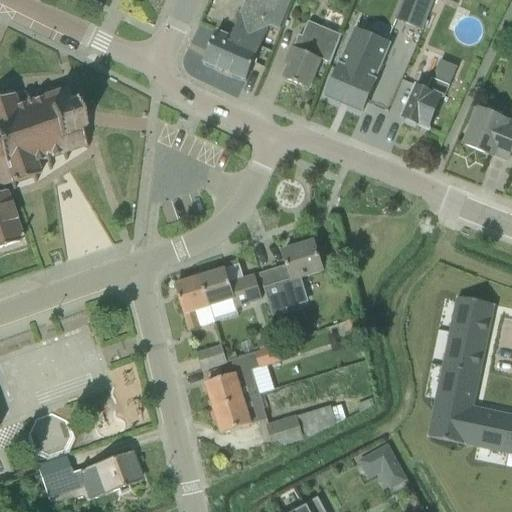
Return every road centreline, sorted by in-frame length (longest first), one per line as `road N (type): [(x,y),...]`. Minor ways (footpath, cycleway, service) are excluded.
road 1 (tertiary): [(511,222),(271,133)]
road 2 (residential): [(199,511),(133,267)]
road 3 (residential): [(133,267),(237,217),(271,133)]
road 4 (tertiary): [(0,0),(157,72)]
road 5 (residential): [(0,315),(133,267)]
road 6 (tertiary): [(271,133),(157,72)]
